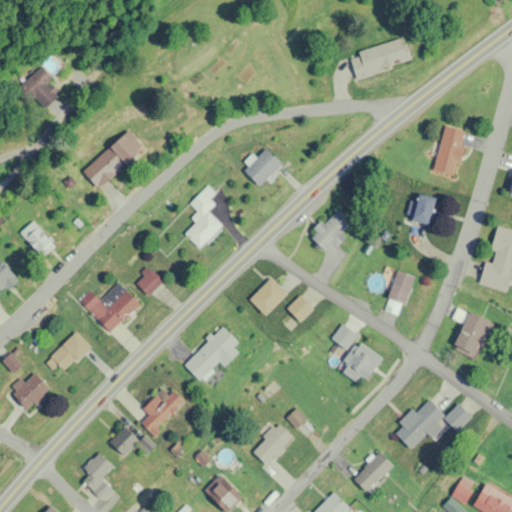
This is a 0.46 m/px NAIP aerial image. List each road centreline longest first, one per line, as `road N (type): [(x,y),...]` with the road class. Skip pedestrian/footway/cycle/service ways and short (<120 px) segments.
road 1 (primary): [(0,511),(92,407),(258,245),(411,105),(511,32)]
road 2 (residential): [(271,511),(417,350),(452,290),(511,64)]
road 3 (residential): [(411,105),(273,112),(202,133),(0,337)]
road 4 (residential): [(511,420),(258,245)]
road 5 (residential): [(0,185),(185,3)]
